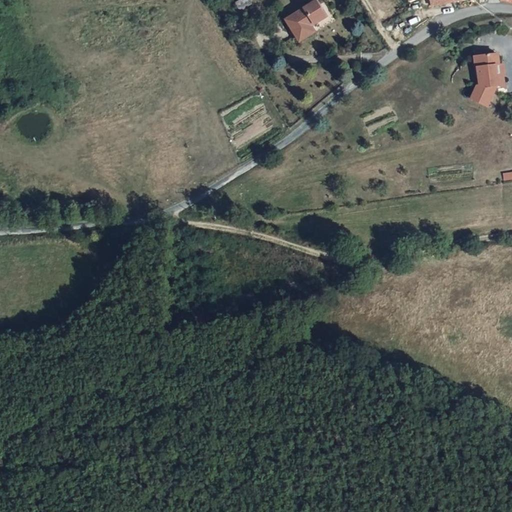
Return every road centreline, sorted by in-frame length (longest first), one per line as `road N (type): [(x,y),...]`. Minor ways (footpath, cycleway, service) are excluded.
road 1 (unclassified): [(511,9),(488,8),(421,34),(286,140),(174,209),(0,234)]
road 2 (track): [(360,266),(288,305),(217,324),(158,368),(93,392),(0,448)]
road 3 (track): [(360,266),(186,221),(174,209)]
road 4 (track): [(360,266),(511,232)]
